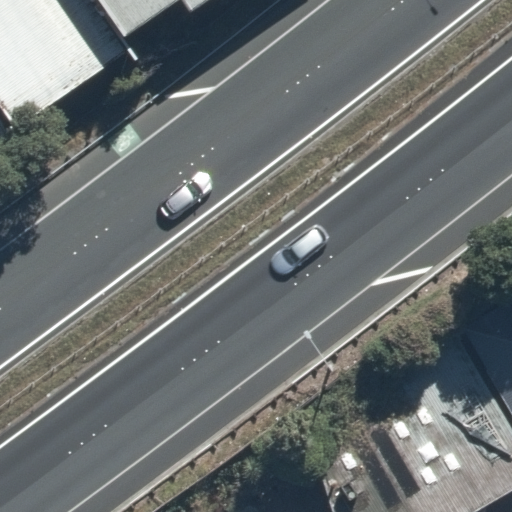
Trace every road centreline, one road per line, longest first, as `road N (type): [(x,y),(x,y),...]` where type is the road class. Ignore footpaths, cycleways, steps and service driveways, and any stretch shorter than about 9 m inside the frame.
road 1 (trunk): [(511,119),(0,504)]
road 2 (trunk): [(0,310),(401,0)]
